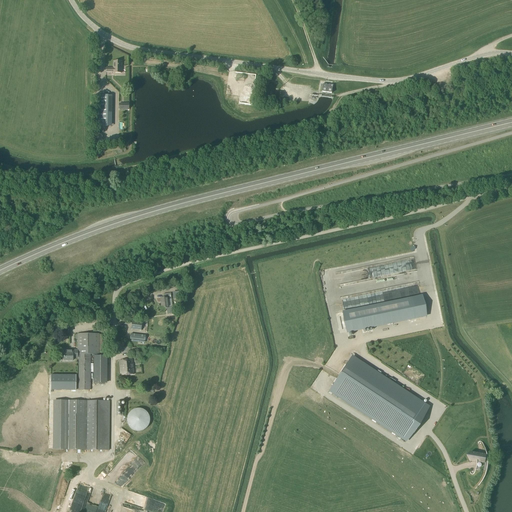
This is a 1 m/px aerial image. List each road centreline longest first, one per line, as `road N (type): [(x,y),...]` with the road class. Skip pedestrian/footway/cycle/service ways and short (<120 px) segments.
road 1 (primary): [(0,270),(144,214),(511,122)]
road 2 (unclassified): [(113,387),(115,295),(124,285),(511,184)]
road 3 (unclassified): [(511,53),(401,80),(361,80),(129,47),(84,20),(69,0)]
road 4 (unknown): [(348,343),(320,390),(401,442),(430,434),(426,396),(358,353)]
road 5 (unknown): [(348,343),(432,319),(420,231),(474,195)]
